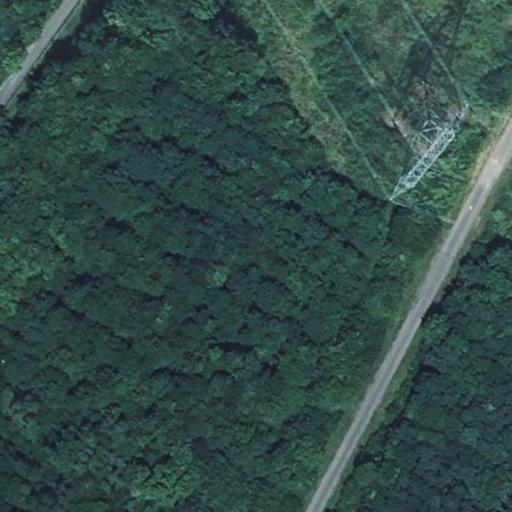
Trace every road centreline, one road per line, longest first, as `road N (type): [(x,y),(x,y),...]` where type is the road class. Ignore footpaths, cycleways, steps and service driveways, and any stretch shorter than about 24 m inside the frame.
road 1 (unclassified): [(316,511),(511,137)]
road 2 (track): [(0,137),(99,0)]
